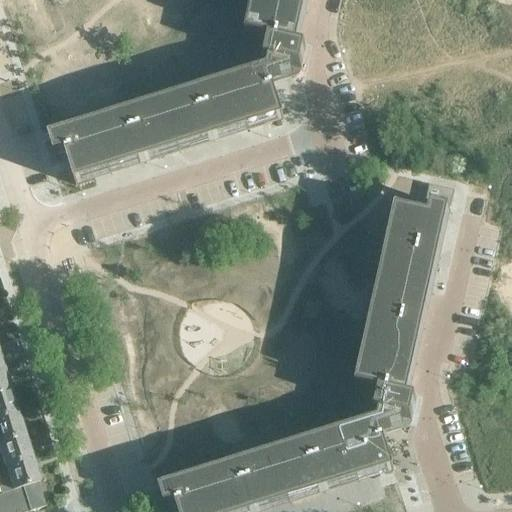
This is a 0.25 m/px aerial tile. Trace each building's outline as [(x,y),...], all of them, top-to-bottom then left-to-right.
[(301,71),(301,70),(305,56),(306,50),(298,48),(296,48),(306,0),(256,0),(248,39),(270,44),(266,63),(270,64),(268,71),(268,72),(50,142),(55,158),(66,154),(76,185),(283,118),(271,80),(291,74),(292,79),(295,78),(297,77),(298,76),(299,75),(300,74),(301,73),(301,71)] [(429,187),(424,207),(431,209),(446,212),(451,192),(429,187)] [(410,423),(410,422),(415,401),(408,399),(406,398),(446,212),(431,209),(429,219),(397,211),(357,389),(380,394),(375,413),(380,414),(377,422),(378,423),(160,492),(165,508),(165,509),(176,505),(177,511),(257,511),(393,469),(381,430),(401,424),(402,429),(407,427),(408,426),(409,425),(410,424),(410,423)] [(2,368),(0,368),(0,393),(9,391),(2,368)] [(0,419),(17,414),(9,391),(0,393),(0,419)] [(0,444),(24,437),(17,414),(0,419),(0,444)] [(0,451),(5,468),(31,460),(24,437),(0,444),(0,451)] [(21,487),(28,511),(29,511),(45,507),(31,460),(5,468),(0,469),(0,500),(3,511),(15,511),(9,491),(12,490),(21,487)] [(15,511),(28,511),(21,487),(12,490),(9,491),(15,511)]
